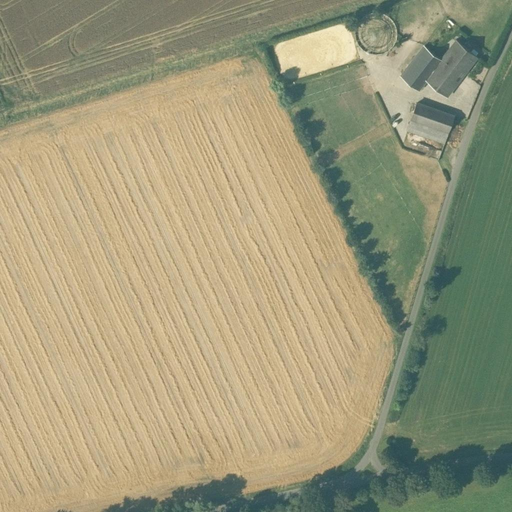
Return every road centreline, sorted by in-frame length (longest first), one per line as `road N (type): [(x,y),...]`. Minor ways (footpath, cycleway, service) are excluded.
road 1 (residential): [(362,481),(475,118),(511,32)]
road 2 (unclassified): [(362,481),(197,511)]
road 3 (unclassified): [(511,459),(362,481)]
